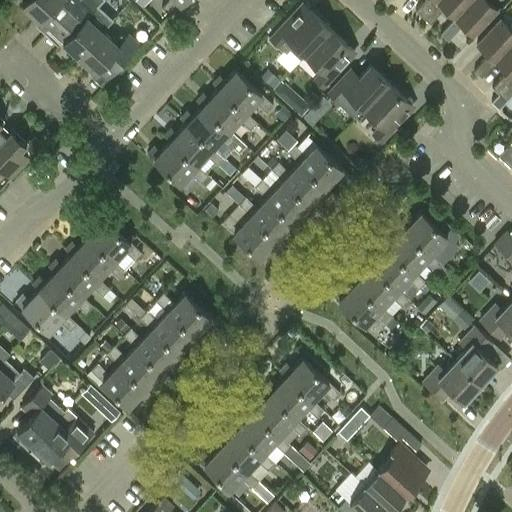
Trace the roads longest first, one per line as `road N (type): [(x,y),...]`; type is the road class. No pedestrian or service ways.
road 1 (residential): [(355,0),(447,87),(453,143),(511,200)]
road 2 (residential): [(112,140),(244,0)]
road 3 (residential): [(0,241),(28,210),(54,202),(112,140)]
road 4 (residential): [(112,140),(17,55),(0,65)]
